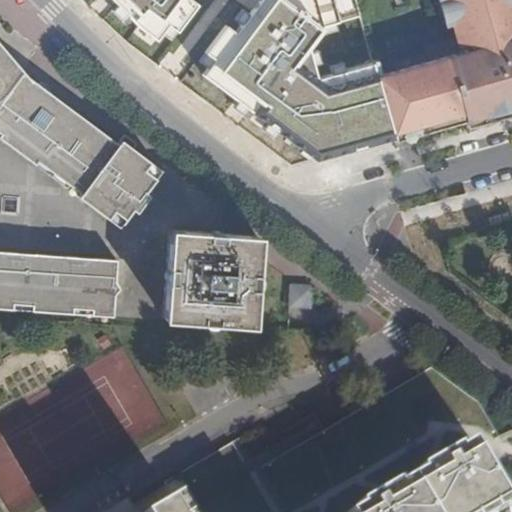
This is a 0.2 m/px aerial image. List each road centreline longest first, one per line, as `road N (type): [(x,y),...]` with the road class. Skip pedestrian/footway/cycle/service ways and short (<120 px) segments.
road 1 (unclassified): [(419,307),(397,333),(325,379),(239,405),(59,511)]
road 2 (residential): [(43,0),(146,99),(310,222)]
road 3 (residential): [(511,159),(310,222)]
road 4 (unknown): [(245,173),(165,179),(154,194),(147,267)]
road 5 (residential): [(310,222),(419,307)]
